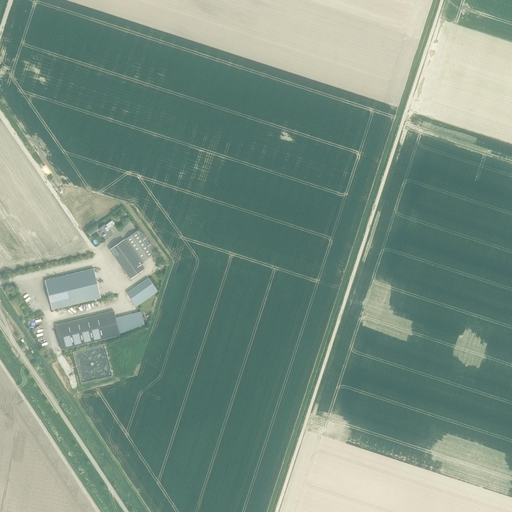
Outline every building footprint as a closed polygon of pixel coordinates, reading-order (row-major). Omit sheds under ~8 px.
[(98,229),(106,239),(112,234),(108,229),(114,224),(112,221),(106,225),(105,224),(98,229)] [(142,262),(156,252),(140,229),(124,240),(124,239),(109,250),(130,279),(144,269),(141,264),(143,263),(142,262)] [(52,310),(100,298),(93,268),(44,280),(52,310)] [(157,291),(148,278),(127,293),(136,306),(157,291)] [(120,335),(114,311),(55,325),(61,350),(120,335)] [(104,345),(74,353),(82,382),(112,376),(104,345)]
